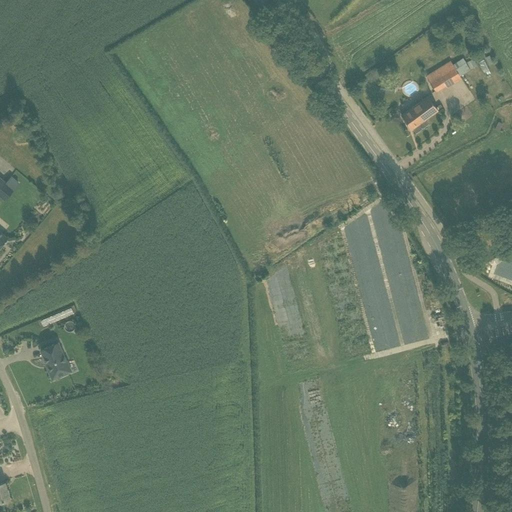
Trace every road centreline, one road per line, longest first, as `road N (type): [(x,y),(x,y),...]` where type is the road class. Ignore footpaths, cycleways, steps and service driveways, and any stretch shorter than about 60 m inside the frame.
road 1 (secondary): [(469,330),(440,253),(410,203),(260,0)]
road 2 (secondary): [(475,511),(483,419),(469,330)]
road 3 (unclassified): [(46,511),(0,366)]
